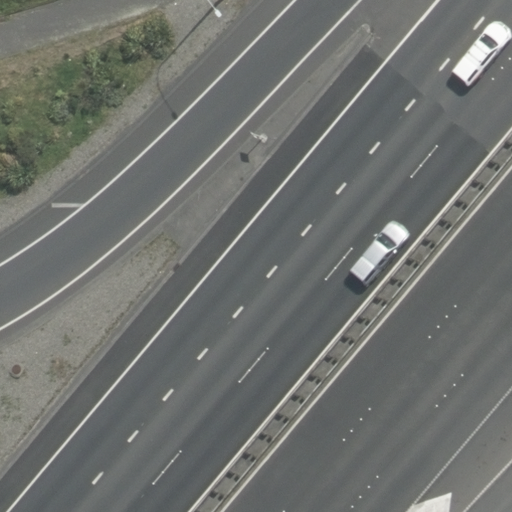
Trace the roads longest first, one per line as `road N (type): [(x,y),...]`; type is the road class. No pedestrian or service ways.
road 1 (trunk): [(109,511),(511,30)]
road 2 (trunk): [(0,310),(158,182),(335,0)]
road 3 (trunk): [(511,297),(331,511)]
